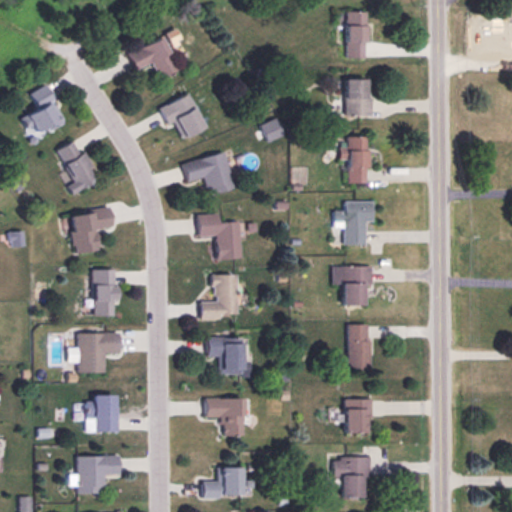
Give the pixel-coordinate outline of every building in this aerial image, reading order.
[(342,59),(364,59),(364,14),(342,14),(342,59)] [(124,55),(132,72),(149,64),(157,81),(174,73),(159,39),(124,55)] [(340,116),(367,116),(367,80),(340,80),(340,116)] [(25,94),(33,111),(18,118),(28,139),(61,124),(44,86),(25,94)] [(156,108),(164,127),(173,123),(180,138),(201,129),(185,95),(156,108)] [(280,134),(273,117),(256,124),(263,141),(280,134)] [(340,179),(340,155),(332,155),(333,141),(339,140),(340,131),(360,131),(361,180),(340,179)] [(69,183),(63,187),(68,196),(95,182),(73,140),(52,151),(69,183)] [(178,164),(183,182),(200,178),(205,195),(230,189),(221,153),(178,164)] [(368,202),(339,202),(339,246),(361,246),(361,223),(368,223),(368,202)] [(96,253),(93,230),(109,229),(107,210),(65,214),(69,255),(96,253)] [(193,215),(194,238),(211,237),(211,261),(236,260),(235,223),(215,223),(215,214),(193,215)] [(7,249),(21,247),(19,232),(5,234),(7,249)] [(329,267),(329,286),(337,286),(337,307),(365,307),(365,267),(329,267)] [(88,318),(112,318),(112,271),(88,271),(88,318)] [(233,275),(208,275),(208,302),(196,302),(196,321),(233,321),(233,275)] [(364,325),(344,326),(344,374),(365,374),(364,325)] [(73,334),(73,374),(100,373),(100,355),(115,355),(115,334),(73,334)] [(203,358),(215,358),(215,376),(238,375),(238,338),(202,338),(203,358)] [(82,433),(112,433),(112,397),(82,397),(82,433)] [(239,400),(200,400),(200,419),(218,419),(218,437),(239,437),(239,400)] [(340,435),(366,435),(366,400),(340,400),(340,435)] [(72,457),(72,495),(99,495),(99,476),(113,476),(113,457),(72,457)] [(364,500),(364,458),(329,459),(329,483),(336,483),(336,500),(364,500)] [(236,499),(236,469),(213,470),(213,483),(197,483),(197,499),(236,499)]
